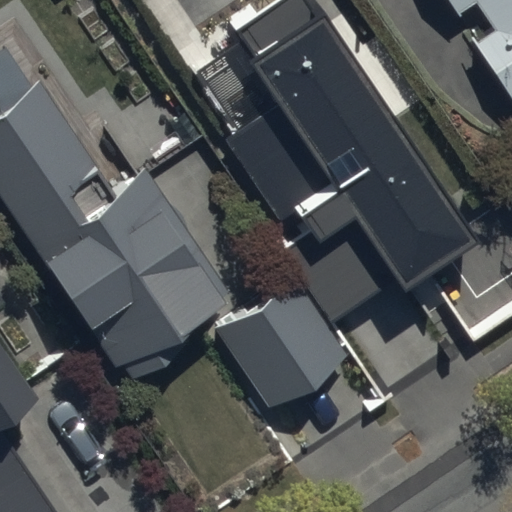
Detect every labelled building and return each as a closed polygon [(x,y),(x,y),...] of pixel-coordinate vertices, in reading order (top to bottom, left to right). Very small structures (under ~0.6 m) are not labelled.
[(458,198),(323,0),(256,0),(172,57),(327,286),(458,198)] [(511,0),(456,0),(511,79),(511,0)] [(25,64),(0,80),(0,190),(116,358),(221,285),(128,152),(100,171),(25,64)] [(511,180),(500,188),(511,205),(511,180)] [(288,268),(215,320),(268,395),(342,344),(288,268)] [(0,511),(33,511),(0,463),(0,429),(47,398),(0,328),(0,511)]
